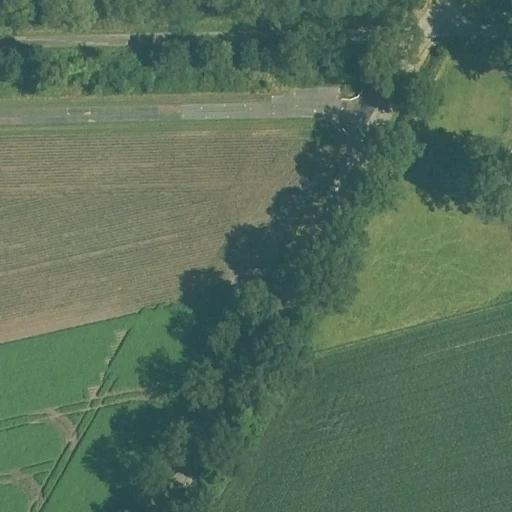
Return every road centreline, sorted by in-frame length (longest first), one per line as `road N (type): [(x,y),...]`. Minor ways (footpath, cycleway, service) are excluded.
road 1 (residential): [(170,511),(432,33)]
road 2 (unclassified): [(432,33),(0,44)]
